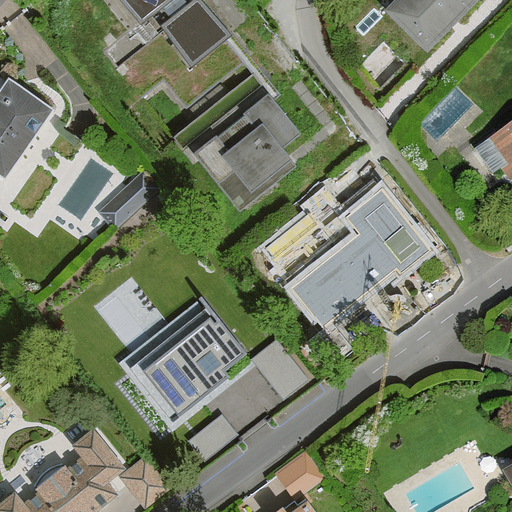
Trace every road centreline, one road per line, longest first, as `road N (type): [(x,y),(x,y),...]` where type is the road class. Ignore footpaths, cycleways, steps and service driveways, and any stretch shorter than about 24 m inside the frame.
road 1 (residential): [(189,511),(499,285)]
road 2 (residential): [(499,285),(327,70),(312,36),(309,0)]
